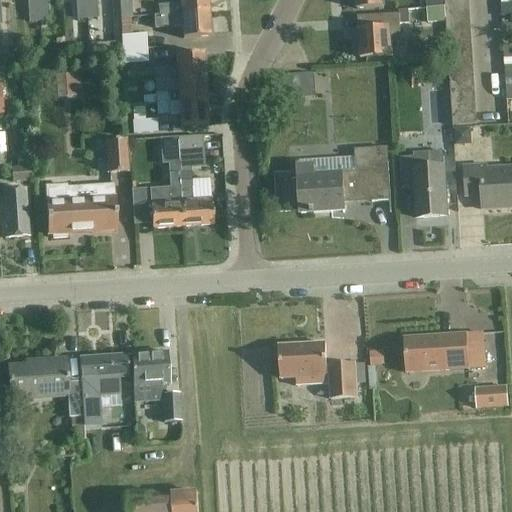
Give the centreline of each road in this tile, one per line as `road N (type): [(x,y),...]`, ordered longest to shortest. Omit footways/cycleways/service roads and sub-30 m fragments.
road 1 (residential): [(253,282),(249,80),(290,0)]
road 2 (residential): [(253,282),(511,263)]
road 3 (residential): [(0,297),(253,282)]
